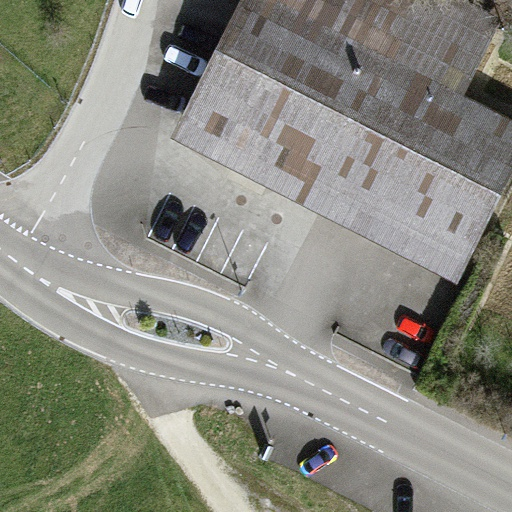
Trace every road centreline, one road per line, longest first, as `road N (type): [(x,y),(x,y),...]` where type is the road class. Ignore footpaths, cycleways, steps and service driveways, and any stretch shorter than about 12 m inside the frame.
road 1 (secondary): [(511,485),(76,259)]
road 2 (track): [(283,511),(159,431),(124,393),(90,341),(76,259)]
road 3 (residential): [(76,259),(134,0)]
